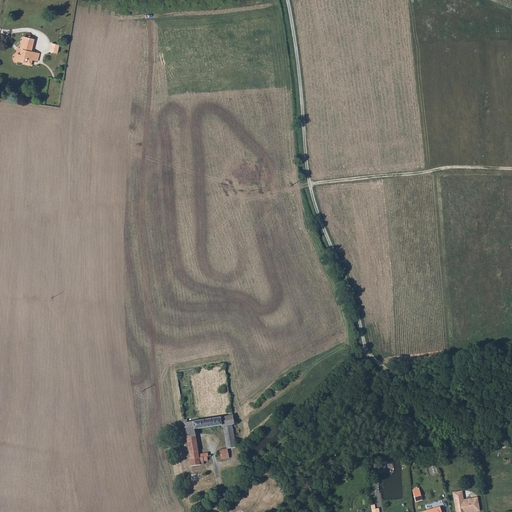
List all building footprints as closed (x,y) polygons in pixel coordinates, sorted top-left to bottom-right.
[(21,54),(19,53),(16,53),(15,59),(23,61),(25,62),(26,58),(31,59),(37,60),(39,53),(31,51),(34,38),(30,37),(30,36),(30,35),(29,35),(28,35),(27,36),(24,36),(21,49),(22,49),(21,54)] [(52,42),(50,50),(57,52),(59,43),(52,42)] [(187,420),(184,421),(185,429),(192,466),(205,464),(204,461),(207,461),(207,457),(208,457),(207,453),(199,455),(195,430),(220,426),(221,427),(223,427),(226,453),(219,454),(220,459),(229,458),(228,448),(235,447),(232,424),(234,424),(232,415),(188,423),(187,420)] [(420,488),(413,490),(417,501),(423,500),(420,488)] [(463,491),(454,492),(456,511),(476,511),(481,511),(478,497),(464,499),(463,491)]
